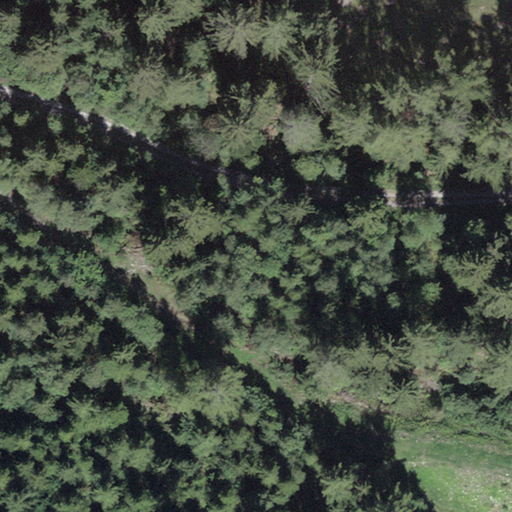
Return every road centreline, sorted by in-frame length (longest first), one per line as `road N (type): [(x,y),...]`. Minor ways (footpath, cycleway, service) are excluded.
road 1 (track): [(0,197),(286,411),(511,484)]
road 2 (track): [(511,193),(280,185),(160,160),(0,102)]
